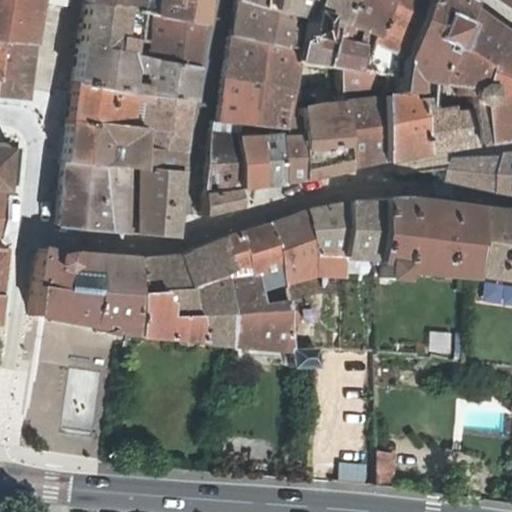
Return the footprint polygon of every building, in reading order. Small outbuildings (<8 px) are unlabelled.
[(0,0),(0,29),(28,34),(34,0),(0,0)] [(84,0),(83,4),(152,15),(154,0),(84,0)] [(199,22),(201,0),(154,0),(152,15),(199,22)] [(228,37),(289,46),(296,11),(234,0),(228,37)] [(296,11),(302,12),(308,13),(310,0),(234,0),(296,11)] [(339,0),(310,0),(308,13),(302,12),(293,47),(290,60),(321,66),(339,0)] [(379,0),(339,0),(321,66),(334,68),(352,72),(379,0)] [(418,0),(379,0),(352,72),(388,78),(418,0)] [(448,0),(418,0),(388,78),(381,96),(397,96),(395,86),(420,82),(461,6),(448,0)] [(83,4),(77,47),(193,66),(199,22),(152,15),(83,4)] [(511,40),(461,6),(420,82),(423,82),(425,103),(412,105),(419,157),(511,141),(511,91),(510,90),(511,82),(511,40)] [(28,34),(0,29),(0,86),(21,89),(28,34)] [(228,37),(221,78),(284,89),(290,60),(286,59),(289,46),(228,37)] [(77,47),(71,84),(189,101),(193,66),(77,47)] [(277,183),(340,171),(336,110),(336,98),(334,68),(321,66),(290,60),(284,89),(277,119),(272,119),(277,183)] [(334,68),(336,98),(374,92),(374,97),(381,96),(388,78),(352,72),(334,68)] [(221,78),(213,122),(232,121),(250,120),(259,120),(272,119),(277,119),(284,89),(221,78)] [(71,84),(65,124),(184,134),(189,101),(71,84)] [(380,164),(419,157),(412,105),(403,105),(402,98),(375,103),(380,164)] [(375,103),(336,110),(340,171),(380,164),(375,103)] [(272,119),(259,120),(260,132),(251,132),(257,185),(277,183),(272,119)] [(207,132),(232,132),(232,121),(213,122),(208,123),(207,132)] [(65,124),(59,161),(129,169),(133,169),(136,170),(179,174),(184,134),(65,124)] [(207,132),(201,194),(236,189),(232,132),(207,132)] [(251,132),(232,132),(236,189),(242,188),(257,185),(251,132)] [(511,196),(511,159),(511,154),(496,157),(497,162),(465,166),(462,187),(511,196)] [(124,232),(129,169),(59,161),(59,165),(53,226),(124,232)] [(179,174),(136,170),(132,233),(172,236),(179,174)] [(244,208),(242,188),(236,189),(201,194),(199,216),(244,208)] [(344,203),(342,254),(367,255),(367,258),(377,259),(377,273),(394,274),(395,268),(468,278),(468,275),(475,209),(428,203),(379,200),(379,205),(344,203)] [(344,203),(304,213),(311,243),(312,255),(342,254),(344,203)] [(511,212),(475,209),(468,275),(511,281),(511,212)] [(304,213),(265,224),(270,249),(311,243),(304,213)] [(221,237),(221,293),(246,292),(277,289),(275,278),(270,249),(265,224),(221,237)] [(173,257),(134,258),(132,340),(222,357),(222,343),(221,293),(221,237),(173,257)] [(270,249),(275,278),(341,271),(342,254),(312,255),(311,243),(270,249)] [(132,340),(134,258),(39,250),(28,320),(39,321),(99,333),(99,337),(110,339),(110,336),(114,337),(132,340)] [(221,293),(222,343),(231,342),(232,356),(280,355),(281,360),(289,360),(289,364),(313,364),(312,346),(287,345),(277,289),(246,292),(221,293)] [(222,343),(222,357),(232,356),(231,342),(222,343)] [(370,347),(370,360),(383,360),(384,349),(370,347)] [(372,413),(372,448),(384,448),(384,413),(372,413)] [(384,448),(372,448),(372,482),(390,484),(392,449),(384,448)] [(362,482),(363,465),(335,464),(334,481),(362,482)]
